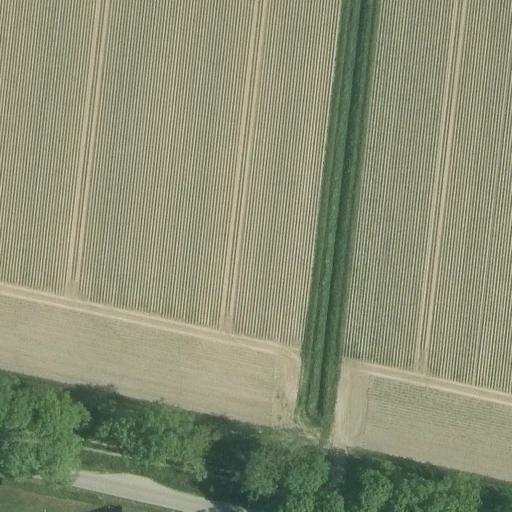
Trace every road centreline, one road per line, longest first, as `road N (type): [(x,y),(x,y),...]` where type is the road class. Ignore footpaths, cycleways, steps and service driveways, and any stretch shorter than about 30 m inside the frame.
road 1 (track): [(0,388),(511,497)]
road 2 (track): [(0,438),(68,441),(379,511)]
road 3 (unclassified): [(213,511),(0,464)]
